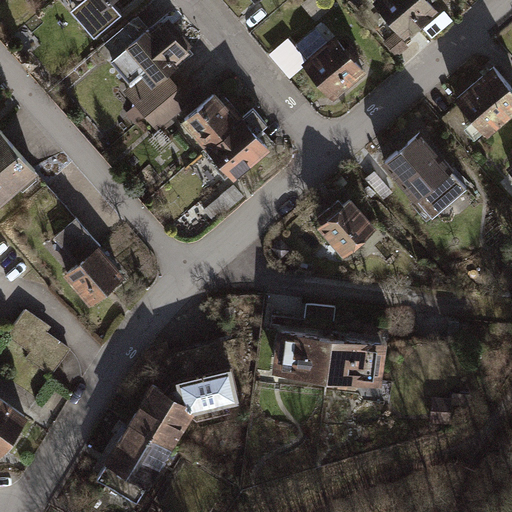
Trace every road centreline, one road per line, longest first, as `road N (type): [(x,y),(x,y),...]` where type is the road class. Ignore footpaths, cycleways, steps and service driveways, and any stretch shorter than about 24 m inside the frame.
road 1 (track): [(188,273),(511,310)]
road 2 (residential): [(22,511),(138,328),(188,273)]
road 3 (residential): [(0,58),(188,273)]
road 4 (residential): [(327,152),(506,0)]
road 5 (track): [(489,431),(298,511)]
road 6 (residential): [(196,0),(327,152)]
road 7 (residential): [(188,273),(327,152)]
road 8 (track): [(447,511),(511,395)]
